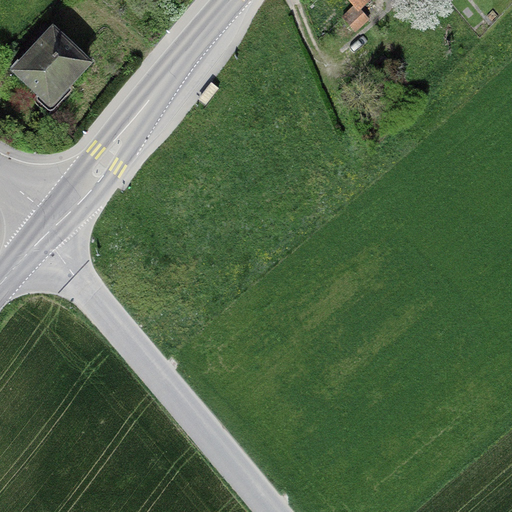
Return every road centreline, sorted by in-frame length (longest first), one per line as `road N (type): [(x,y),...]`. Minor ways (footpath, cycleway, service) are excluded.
road 1 (unclassified): [(264,511),(47,230)]
road 2 (primary): [(232,0),(47,230)]
